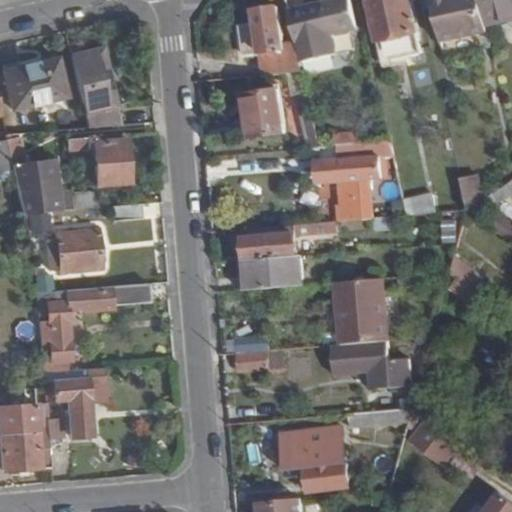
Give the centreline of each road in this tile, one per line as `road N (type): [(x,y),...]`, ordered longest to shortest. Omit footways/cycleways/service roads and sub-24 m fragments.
road 1 (residential): [(210,491),(168,0)]
road 2 (residential): [(0,509),(210,491)]
